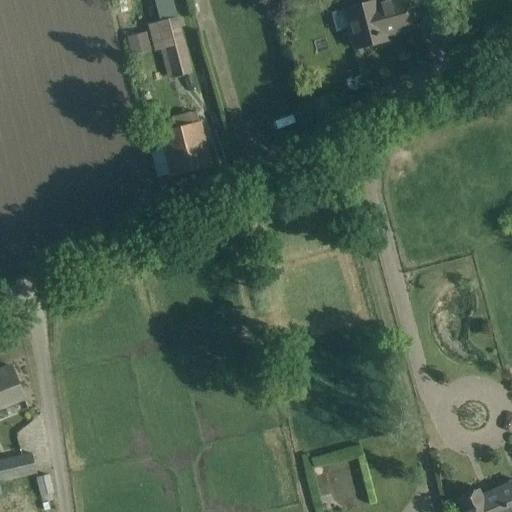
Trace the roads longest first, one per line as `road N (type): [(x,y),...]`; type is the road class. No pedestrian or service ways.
road 1 (unclassified): [(0,302),(427,103),(511,54)]
road 2 (unknown): [(32,287),(66,511)]
